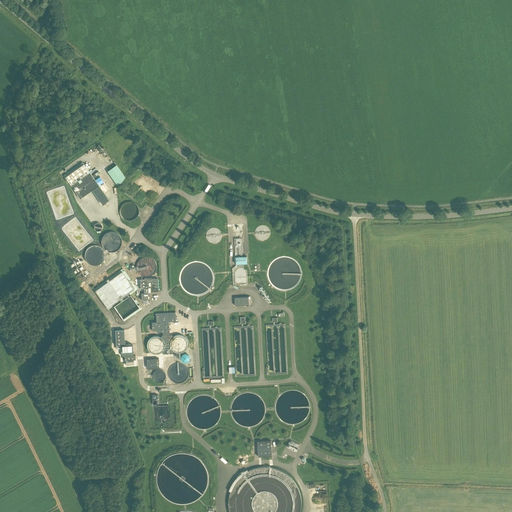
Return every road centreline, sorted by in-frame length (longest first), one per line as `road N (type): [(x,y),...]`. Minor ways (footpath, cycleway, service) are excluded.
road 1 (tertiary): [(0,1),(201,169),(355,216)]
road 2 (unclassified): [(390,511),(365,446),(355,216)]
road 3 (tertiary): [(355,216),(511,210)]
